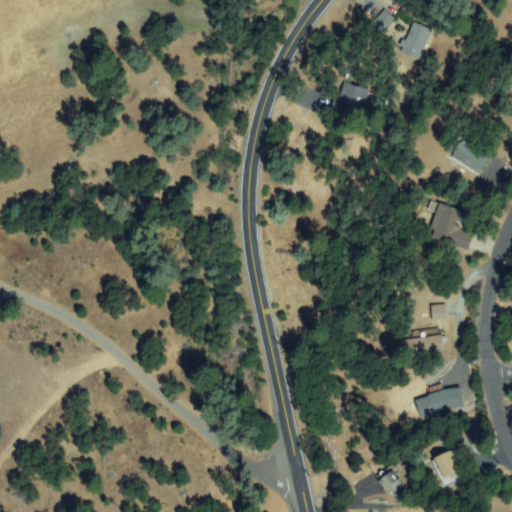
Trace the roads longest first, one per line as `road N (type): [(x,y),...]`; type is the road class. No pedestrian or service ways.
road 1 (residential): [(320,0),(270,77),(247,198),(306,511)]
road 2 (residential): [(292,446),(221,440),(172,422),(81,332),(0,282)]
road 3 (residential): [(511,450),(485,341),(490,282),(511,225)]
